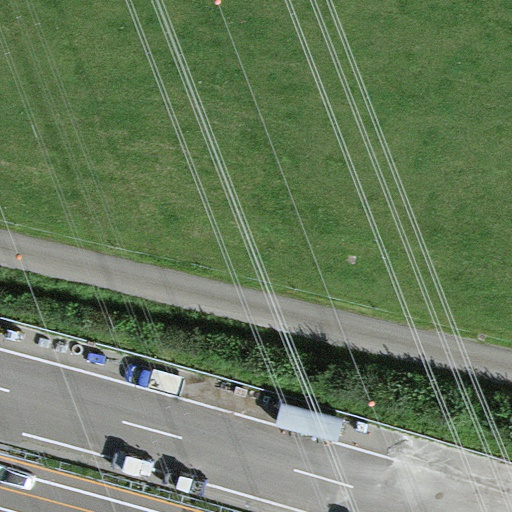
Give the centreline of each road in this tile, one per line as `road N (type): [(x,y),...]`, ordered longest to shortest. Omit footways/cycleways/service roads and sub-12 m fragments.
road 1 (unclassified): [(511,371),(0,249)]
road 2 (motorway): [(437,511),(0,388)]
